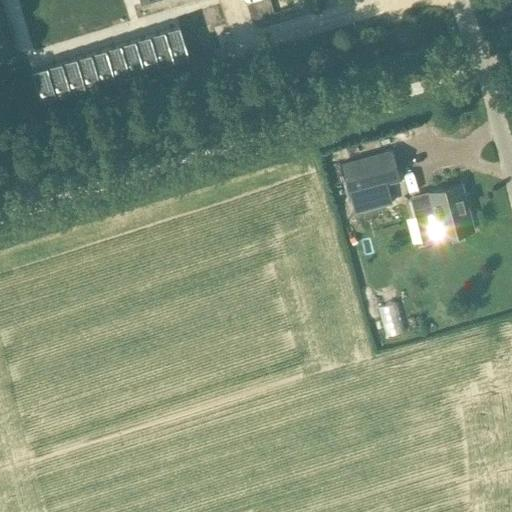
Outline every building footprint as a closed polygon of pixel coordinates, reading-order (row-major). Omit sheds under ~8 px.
[(4,7),(0,8),(0,25),(8,23),(4,7)] [(8,23),(0,25),(0,41),(13,38),(8,23)] [(179,25),(164,29),(173,60),(188,55),(179,25)] [(164,29),(149,34),(159,64),(173,60),(164,29)] [(149,34),(135,38),(144,69),(159,64),(149,34)] [(13,38),(0,41),(0,59),(18,54),(13,38)] [(135,38),(120,43),(129,73),(144,69),(135,38)] [(120,43),(105,47),(114,78),(129,73),(120,43)] [(105,47),(90,52),(100,82),(114,78),(105,47)] [(90,52),(76,56),(85,87),(100,82),(90,52)] [(76,56),(61,61),(70,91),(85,87),(76,56)] [(61,61),(46,65),(56,96),(70,91),(61,61)] [(46,65),(31,70),(41,100),(56,96),(46,65)] [(392,150),(342,164),(355,212),(391,203),(386,183),(400,180),(392,150)] [(428,193),(428,194),(411,198),(416,216),(424,214),(432,241),(473,230),(461,184),(428,193)] [(397,301),(379,307),(389,335),(406,329),(397,301)]
